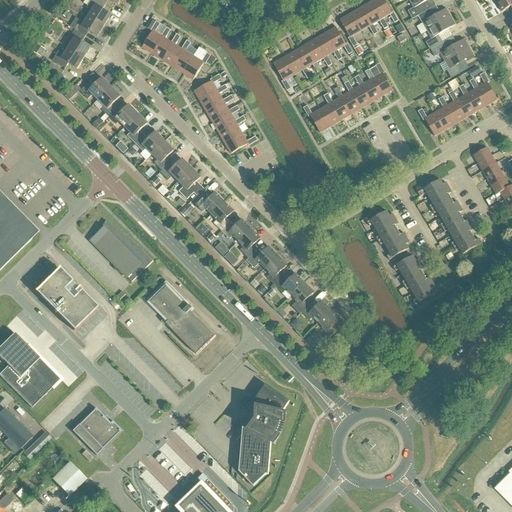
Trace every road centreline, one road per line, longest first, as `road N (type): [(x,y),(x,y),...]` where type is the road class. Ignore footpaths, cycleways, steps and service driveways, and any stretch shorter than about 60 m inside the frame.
road 1 (residential): [(399,186),(296,245),(115,63),(149,0)]
road 2 (tertiary): [(260,333),(108,181)]
road 3 (residential): [(2,284),(153,433)]
road 4 (primary): [(511,302),(387,417)]
road 5 (primary): [(405,436),(511,325)]
road 6 (tertiary): [(108,181),(0,72)]
road 7 (residential): [(108,181),(2,284)]
road 8 (residential): [(153,433),(260,333)]
road 9 (tertiary): [(350,424),(260,333)]
